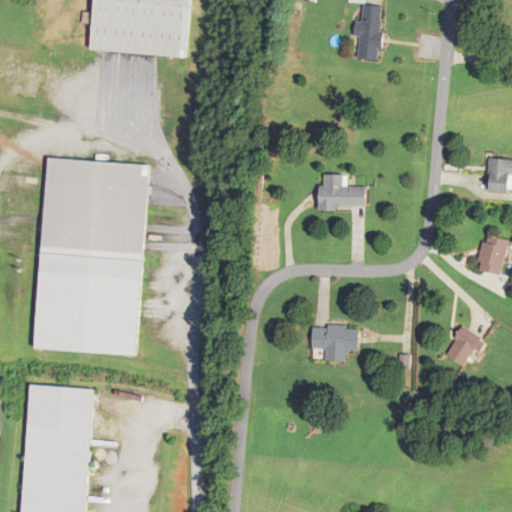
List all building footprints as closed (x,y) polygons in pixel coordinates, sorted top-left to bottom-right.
[(96,0),(93,51),(187,58),(190,0),(96,0)] [(385,9),(364,7),(362,24),(357,24),(356,38),(361,38),(359,61),(380,63),(385,9)] [(38,350),(138,356),(149,166),(49,161),(38,350)] [(491,195),(511,195),(511,162),(491,162),(491,195)] [(321,211),(367,211),(367,189),(344,189),(344,177),(321,177),(321,211)] [(502,279),(511,247),(511,244),(489,237),(478,271),(502,279)] [(347,363),(347,351),(360,351),(361,327),(314,326),(314,350),(327,350),(326,362),(347,363)] [(482,354),(489,341),(464,327),(448,355),(466,366),(476,350),(482,354)] [(87,511),(95,390),(32,386),(23,511),(87,511)]
